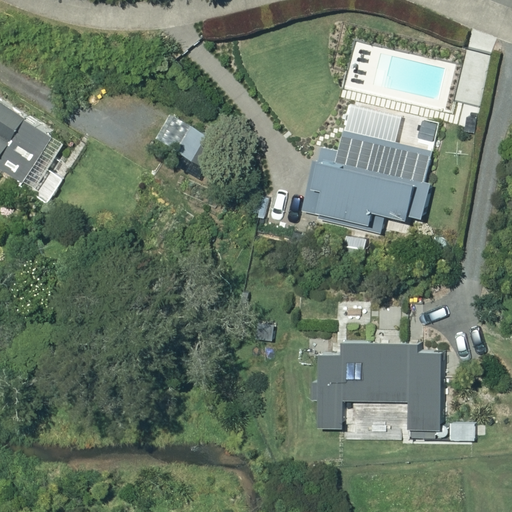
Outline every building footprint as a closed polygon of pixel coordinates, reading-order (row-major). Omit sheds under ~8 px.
[(0,171),(7,161),(44,185),(72,141),(35,118),(37,116),(0,91),(0,171)] [(158,139),(213,167),(227,141),(172,112),(158,139)] [(441,146),(351,126),(346,147),(329,143),(326,156),(322,155),(311,208),(328,211),(327,216),(390,230),(395,208),(432,216),(441,177),(434,176),(441,146)] [(254,194),(250,214),(269,219),(274,198),(254,194)] [(277,323),(260,321),(258,337),(274,339),(277,323)] [(444,429),(445,350),(422,349),(422,342),(346,342),(345,352),(322,352),(322,381),(316,381),(316,398),(322,398),(321,424),(347,424),(347,399),(413,400),(413,429),(444,429)]
